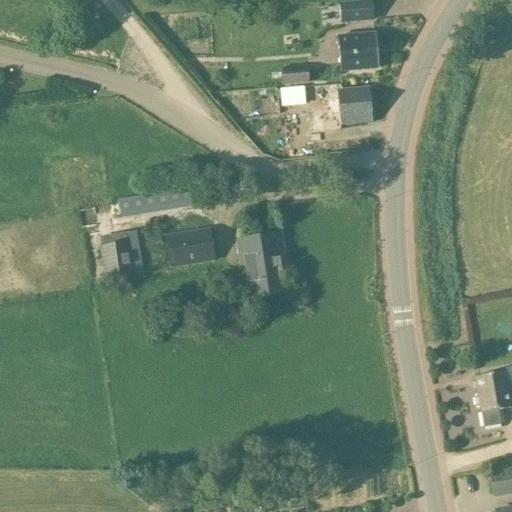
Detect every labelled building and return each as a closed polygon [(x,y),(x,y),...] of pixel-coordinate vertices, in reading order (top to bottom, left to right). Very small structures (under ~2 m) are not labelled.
[(347,24),(372,21),(370,5),(345,7),(347,24)] [(341,72),(377,69),(373,34),(337,37),(341,72)] [(282,86),(308,84),(308,66),(281,69),(282,86)] [(313,134),(340,131),(340,126),(372,123),(368,88),(327,92),(328,106),(313,108),(313,115),(312,115),(313,134)] [(197,189),(122,196),(123,215),(199,208),(197,189)] [(125,236),(125,235),(124,227),(99,231),(101,246),(98,246),(105,283),(134,277),(143,275),(137,234),(125,236)] [(170,268),(213,261),(208,231),(165,238),(170,268)] [(147,247),(162,245),(160,232),(145,234),(147,247)] [(248,300),(283,294),(279,270),(286,269),(280,234),(238,241),(248,300)] [(511,383),(508,384),(507,384),(506,373),(475,378),(481,413),(483,427),(501,424),(498,411),(511,408),(511,383)] [(511,469),(490,473),(494,497),(511,494),(511,469)] [(264,511),(266,510),(266,505),(262,503),(257,503),(254,507),(254,511),(264,511)]
